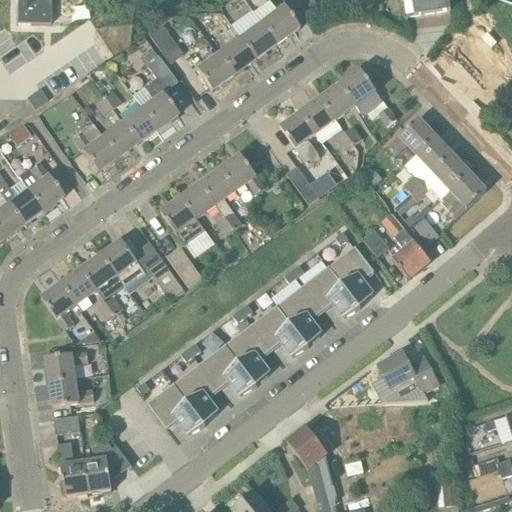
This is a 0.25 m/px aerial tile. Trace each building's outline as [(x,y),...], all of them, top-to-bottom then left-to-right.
[(16,0),(16,26),(49,26),(49,0),(16,0)] [(310,0),(307,0),(297,8),(307,22),(319,12),(310,0)] [(404,0),(407,18),(449,12),(447,0),(404,0)] [(260,24),(276,47),(298,31),(282,9),(260,24)] [(254,62),(276,47),(260,24),(238,40),(254,62)] [(169,66),(182,57),(161,27),(148,37),(169,66)] [(233,78),(254,62),(238,40),(217,55),(233,78)] [(466,41),(457,49),(482,75),(491,67),(466,41)] [(156,58),(152,52),(143,59),(142,59),(146,65),(156,58)] [(211,94),(233,78),(217,55),(195,71),(211,94)] [(140,109),(156,132),(177,117),(162,96),(177,85),(156,58),(146,65),(145,66),(156,81),(144,89),(132,98),(140,109)] [(340,87),(355,109),(376,94),(360,72),(340,87)] [(335,123),(355,109),(340,87),(320,101),(335,123)] [(34,112),(48,102),(40,91),(26,100),(34,112)] [(103,118),(112,112),(120,106),(112,93),(94,105),(103,118)] [(315,137),(335,123),(320,101),(300,115),(315,137)] [(136,146),(156,132),(140,109),(120,123),(136,146)] [(387,129),(397,122),(388,110),(378,117),(387,129)] [(308,143),(315,137),(300,115),(280,130),(307,168),(319,159),(308,143)] [(415,158),(435,139),(418,121),(388,149),(395,157),(405,148),(415,158)] [(136,146),(120,123),(100,138),(116,161),(136,146)] [(14,143),(17,147),(30,138),(23,128),(10,137),(14,143)] [(344,136),(353,148),(362,142),(353,129),(344,136)] [(116,161),(100,138),(90,145),(82,134),(72,142),(96,176),(116,161)] [(345,154),(353,148),(344,136),(336,142),(345,154)] [(431,175),(451,157),(435,139),(415,158),(431,175)] [(220,172),(236,194),(247,186),(256,198),(265,191),(241,157),(220,172)] [(448,193),(469,176),(451,157),(431,175),(432,176),(421,186),(409,196),(394,211),(401,219),(428,194),(431,190),(441,200),(448,193)] [(26,191),(42,214),(63,199),(39,165),(29,172),(28,170),(18,178),(27,191),(26,191)] [(308,208),(319,200),(297,169),(286,177),(308,208)] [(224,202),(236,194),(220,172),(200,186),(216,209),(224,221),(234,234),(242,227),(224,202)] [(376,188),(383,182),(375,173),(368,179),(376,188)] [(448,193),(441,200),(441,201),(444,199),(453,208),(448,213),(448,214),(444,218),(451,226),(455,221),(456,222),(486,194),(469,176),(448,193)] [(42,214),(26,191),(15,200),(0,178),(0,197),(6,206),(21,229),(42,214)] [(409,196),(421,186),(413,178),(402,188),(409,196)] [(196,223),(216,209),(200,186),(180,201),(196,223)] [(196,223),(180,201),(160,215),(176,238),(177,237),(185,248),(204,234),(196,223)] [(21,229),(6,206),(0,210),(0,239),(2,242),(21,229)] [(418,221),(415,218),(413,215),(404,223),(410,229),(419,222),(418,221)] [(408,282),(430,264),(391,217),(381,225),(403,251),(391,261),(408,282)] [(433,247),(444,238),(429,220),(418,230),(433,247)] [(225,240),(234,234),(224,221),(216,227),(225,240)] [(377,260),(389,251),(374,231),(362,241),(377,260)] [(335,240),(341,248),(348,242),(343,235),(335,240)] [(101,257),(117,279),(125,291),(145,277),(137,266),(121,243),(101,257)] [(362,283),(374,274),(355,249),(329,269),(361,311),(373,298),(362,283)] [(188,291),(202,281),(180,250),(166,260),(188,291)] [(97,294),(117,279),(101,257),(81,272),(97,294)] [(170,303),(184,294),(162,263),(148,272),(153,280),(154,280),(162,292),(170,303)] [(297,281),(305,276),(299,268),(291,273),(297,281)] [(361,311),(329,269),(303,289),(322,314),(333,305),(344,320),(361,311)] [(77,308),(97,294),(81,272),(61,286),(77,308)] [(290,287),(297,281),(291,273),(284,279),(290,287)] [(66,316),(77,308),(61,286),(41,300),(65,334),(74,328),(66,316)] [(311,322),(322,314),(303,289),(277,308),(309,350),(322,337),(311,322)] [(105,306),(114,319),(123,312),(114,300),(105,306)] [(106,325),(114,319),(105,306),(97,312),(106,325)] [(246,320),(253,315),(247,307),(240,313),(246,320)] [(292,359),(309,350),(277,308),(251,328),(270,353),(281,344),(292,359)] [(238,326),(246,320),(240,313),(232,318),(238,326)] [(259,361),(270,353),(251,328),(225,347),(257,389),(270,376),(259,361)] [(201,354),(195,346),(188,352),(194,359),(201,354)] [(105,347),(98,347),(99,355),(106,354),(105,347)] [(241,398),(257,389),(225,347),(200,367),(218,392),(230,383),(241,398)] [(187,365),(194,359),(188,352),(181,357),(187,365)] [(49,385),(76,382),(74,368),(88,366),(86,355),(45,361),(49,385)] [(408,368),(402,356),(377,369),(390,393),(414,381),(422,396),(438,388),(423,360),(408,368)] [(207,400),(218,392),(200,367),(174,386),(205,428),(218,415),(207,400)] [(76,382),(49,385),(53,410),(93,404),(92,393),(78,395),(76,382)] [(143,398),(150,392),(144,385),(137,390),(143,398)] [(189,437),(205,428),(174,386),(147,406),(166,431),(178,422),(189,437)] [(56,437),(80,434),(78,419),(54,422),(56,437)] [(496,421),(485,425),(488,434),(498,430),(496,421)] [(332,511),(320,462),(327,458),(305,429),(287,443),(309,472),(310,481),(318,511),(332,511)] [(83,464),(88,496),(112,493),(110,481),(115,480),(131,469),(117,450),(113,452),(107,443),(93,451),(95,462),(83,464)] [(88,496),(83,464),(73,466),(70,446),(57,448),(64,499),(88,496)] [(474,468),(478,480),(500,473),(511,469),(509,461),(498,465),(497,460),(474,468)] [(511,468),(511,469),(500,473),(502,480),(511,476),(511,468)] [(443,487),(445,509),(458,508),(456,485),(443,487)] [(266,511),(255,497),(235,511),(266,511)] [(303,511),(297,502),(280,511),(303,511)]
